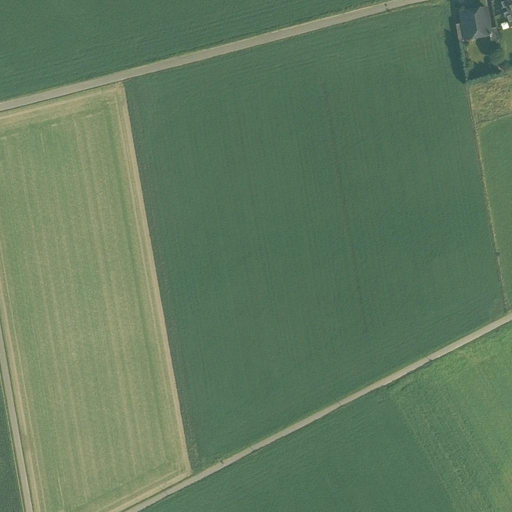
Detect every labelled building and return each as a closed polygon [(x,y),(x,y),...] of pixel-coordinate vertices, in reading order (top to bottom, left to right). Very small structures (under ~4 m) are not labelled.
[(507,17),(511,28),(511,27),(511,0),(499,0),(503,9),(506,8),(509,16),(507,17)] [(479,31),(480,38),(489,36),(491,36),(489,29),(486,8),(485,8),(485,10),(462,14),(462,12),(461,12),(463,24),(464,34),(479,31)] [(456,25),(459,42),(466,40),(464,34),(463,24),(456,25)] [(489,36),(490,42),(499,41),(496,28),(489,29),(491,36),(489,36)] [(464,34),(466,40),(480,38),(479,31),(464,34)]
